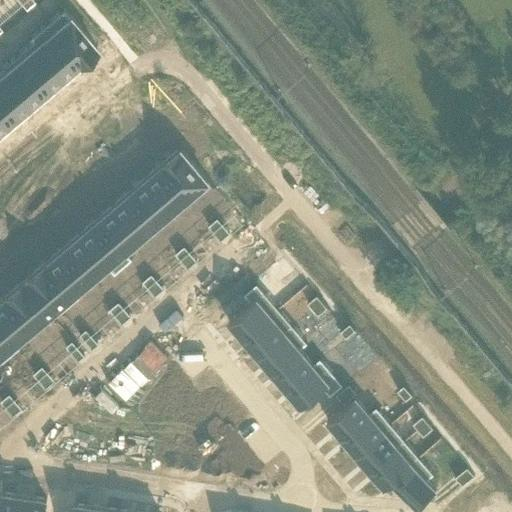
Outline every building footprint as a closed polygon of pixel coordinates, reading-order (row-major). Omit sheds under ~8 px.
[(33,0),(19,0),(19,1),(25,8),(34,1),(33,0)] [(62,8),(45,23),(79,63),(96,48),(62,8)] [(45,23),(28,37),(31,41),(31,40),(62,77),(79,63),(45,23)] [(31,41),(15,54),(46,91),(62,77),(31,40),(31,41)] [(15,54),(0,67),(0,71),(1,73),(2,72),(29,105),(46,91),(15,54)] [(1,73),(0,73),(0,103),(13,119),(29,105),(2,72),(1,73)] [(0,103),(0,129),(13,119),(0,103)] [(181,148),(163,163),(191,195),(208,180),(181,148)] [(163,163),(147,177),(174,209),(191,195),(163,163)] [(147,177),(130,191),(158,223),(174,209),(147,177)] [(130,191),(114,205),(141,237),(158,223),(130,191)] [(114,205),(97,219),(125,251),(125,250),(141,237),(114,205)] [(217,217),(208,225),(214,232),(223,225),(217,217)] [(97,219),(81,233),(108,265),(107,266),(114,273),(131,258),(125,250),(125,251),(97,219)] [(223,225),(214,232),(220,239),(229,232),(223,225)] [(81,233),(64,247),(92,279),(107,266),(108,265),(81,233)] [(184,245),(175,253),(181,260),(190,253),(184,245)] [(64,247),(48,261),(75,293),(76,292),(92,279),(64,247)] [(190,253),(181,260),(187,267),(196,260),(190,253)] [(48,261),(30,276),(44,292),(36,298),(50,314),(57,308),(60,312),(79,296),(76,292),(75,293),(48,261)] [(151,273),(142,281),(148,288),(157,280),(151,273)] [(22,282),(5,297),(32,329),(50,314),(36,298),(44,292),(30,276),(22,282)] [(157,280),(148,288),(154,295),(163,288),(157,280)] [(251,301),(228,320),(243,338),(278,308),(263,291),(256,282),(243,293),(251,301)] [(316,294),(307,302),(312,308),(321,300),(316,294)] [(5,297),(0,301),(0,325),(16,343),(32,329),(5,297)] [(321,300),(312,308),(317,314),(327,306),(321,300)] [(118,301),(109,308),(115,316),(124,308),(118,301)] [(124,308),(115,316),(121,323),(130,315),(124,308)] [(278,308),(243,338),(257,354),(292,325),(278,308)] [(349,322),(340,330),(345,337),(355,329),(349,322)] [(0,325),(0,359),(1,362),(19,347),(16,343),(0,325)] [(292,325),(257,354),(271,371),(299,348),(307,342),(306,341),(292,325)] [(86,328),(79,334),(92,348),(98,343),(86,328)] [(72,340),(65,346),(77,360),(84,355),(72,340)] [(299,348),(271,371),(285,387),(313,364),(312,363),(299,348)] [(313,364),(285,387),(300,405),(322,386),(329,395),(342,384),(335,375),(320,358),(312,363),(313,364)] [(42,365),(33,373),(39,381),(48,373),(42,365)] [(48,373),(39,381),(45,388),(54,380),(48,373)] [(363,374),(351,385),(358,394),(371,384),(363,374)] [(403,384),(394,392),(399,399),(409,391),(403,384)] [(9,393),(0,400),(0,401),(6,408),(15,401),(9,393)] [(354,395),(327,419),(341,436),(369,413),(368,412),(354,395)] [(15,401),(6,408),(12,416),(21,408),(15,401)] [(369,413),(341,436),(356,453),(390,423),(376,407),(376,406),(368,412),(369,413)] [(422,414),(412,422),(418,429),(427,420),(422,414)] [(427,420),(418,429),(423,435),(432,427),(427,420)] [(390,423),(356,453),(370,469),(404,440),(390,423)] [(404,440),(370,469),(384,486),(384,487),(394,478),(393,478),(419,457),(404,440)] [(419,457),(393,478),(394,478),(417,506),(435,491),(426,480),(433,474),(419,457)] [(467,467),(454,477),(462,487),(474,476),(467,467)] [(2,493),(0,503),(0,511),(21,511),(24,496),(2,493)] [(44,511),(47,499),(24,496),(21,511),(44,511)] [(95,511),(97,507),(74,503),(72,511),(95,511)]
